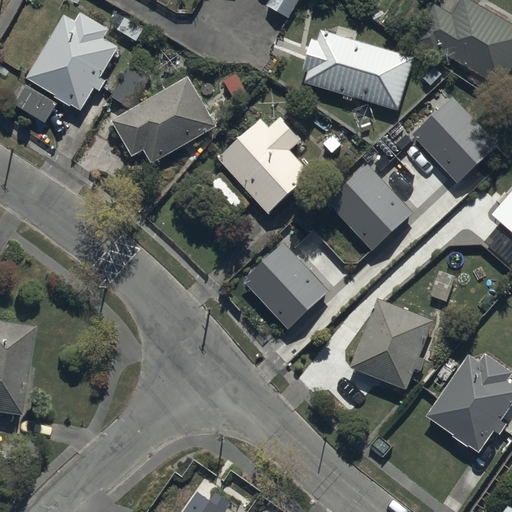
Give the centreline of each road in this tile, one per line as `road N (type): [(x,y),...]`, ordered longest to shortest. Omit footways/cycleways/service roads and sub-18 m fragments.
road 1 (residential): [(0,181),(112,257),(204,357)]
road 2 (residential): [(204,357),(384,511)]
road 3 (residential): [(204,357),(54,511)]
